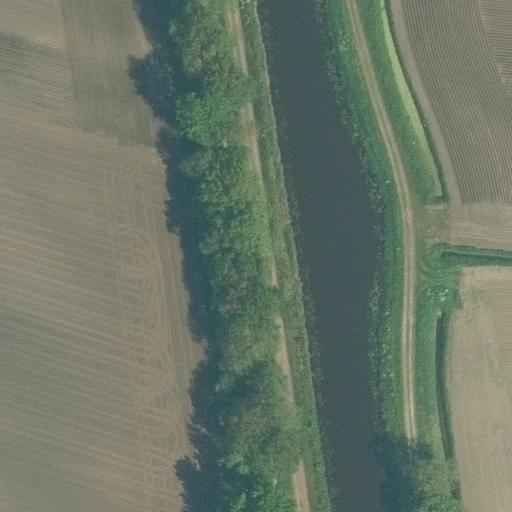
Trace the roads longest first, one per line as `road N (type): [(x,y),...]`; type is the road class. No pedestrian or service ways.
road 1 (track): [(422,511),(410,229),(354,0)]
road 2 (track): [(221,0),(292,511)]
